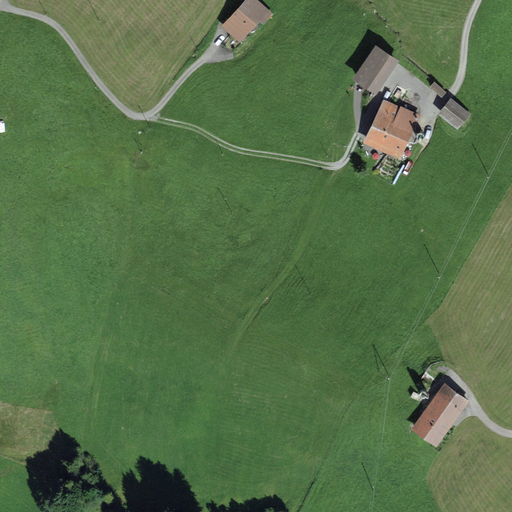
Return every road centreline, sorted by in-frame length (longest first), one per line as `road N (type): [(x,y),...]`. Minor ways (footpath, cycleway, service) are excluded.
road 1 (track): [(219,43),(147,120),(134,118),(54,25),(0,5)]
road 2 (track): [(168,98),(222,145),(333,169),(362,128)]
road 3 (track): [(482,0),(454,90),(426,106),(392,87),(362,128)]
